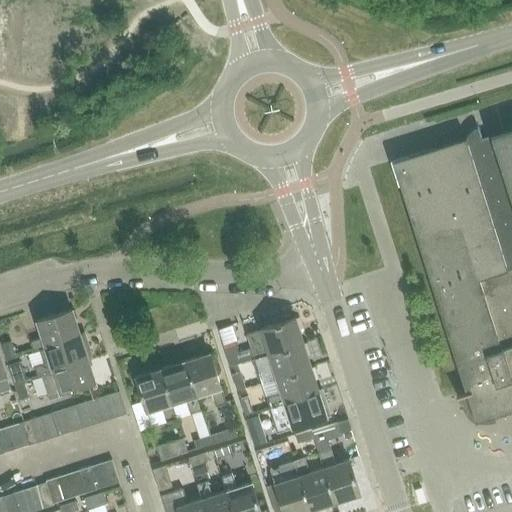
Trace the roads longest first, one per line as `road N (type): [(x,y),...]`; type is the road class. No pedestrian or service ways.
road 1 (residential): [(396,511),(320,270)]
road 2 (residential): [(320,270),(117,269)]
road 3 (secondary): [(315,120),(336,103),(424,71),(433,59)]
road 4 (secondary): [(433,59),(302,75)]
road 5 (secondary): [(0,192),(118,155)]
road 6 (secondary): [(223,98),(127,143),(118,155)]
road 7 (residential): [(0,297),(117,269)]
